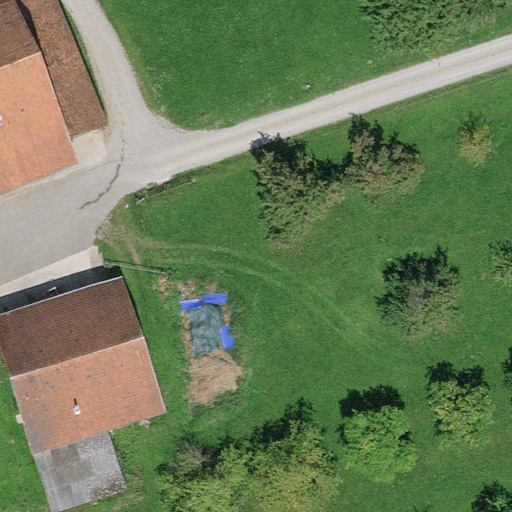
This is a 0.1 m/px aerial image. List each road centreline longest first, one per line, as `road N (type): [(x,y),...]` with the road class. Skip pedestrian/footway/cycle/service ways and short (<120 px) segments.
road 1 (track): [(511,55),(214,154)]
road 2 (residential): [(0,228),(214,154)]
road 3 (track): [(78,0),(156,174)]
